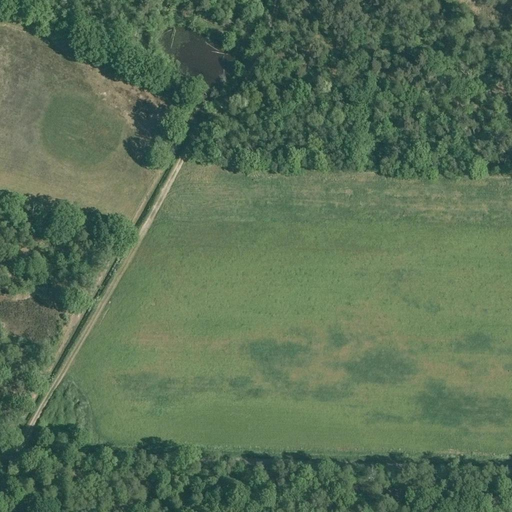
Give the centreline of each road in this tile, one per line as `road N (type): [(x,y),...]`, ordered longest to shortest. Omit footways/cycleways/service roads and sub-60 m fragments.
road 1 (track): [(18,453),(194,141),(263,52),(277,0)]
road 2 (unclassified): [(511,472),(0,453)]
